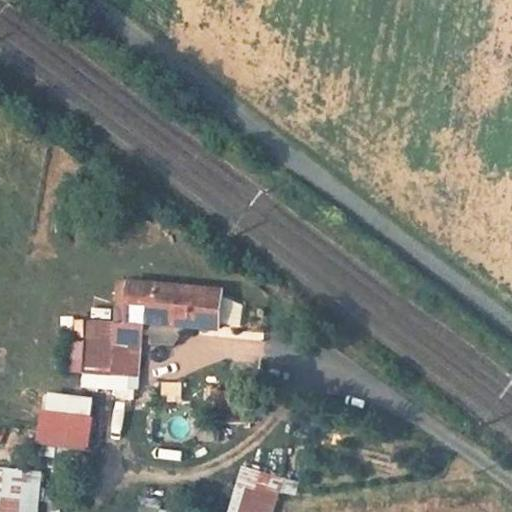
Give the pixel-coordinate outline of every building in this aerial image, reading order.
[(224,291),(127,285),(126,302),(114,301),(113,318),(94,317),(92,346),(139,349),(140,322),(221,327),(224,291)] [(92,452),(99,399),(45,392),(38,445),(92,452)] [(41,511),(42,468),(0,467),(0,511),(41,511)] [(239,467),(231,511),(276,511),(282,473),(239,467)] [(140,501),(140,511),(164,511),(164,500),(140,501)]
